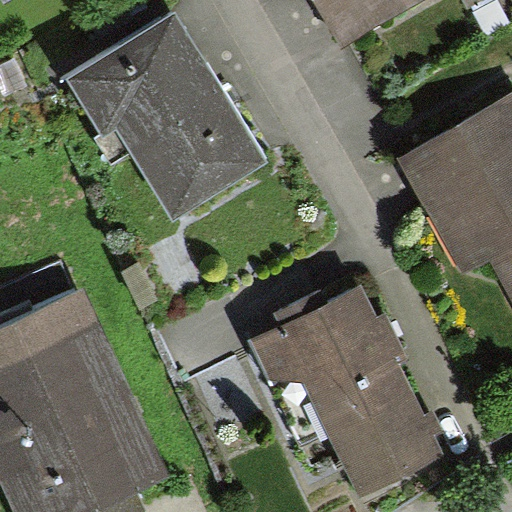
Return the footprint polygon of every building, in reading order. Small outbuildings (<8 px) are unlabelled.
[(326,0),(344,32),(401,0),(326,0)] [(175,202),(264,149),(176,3),(71,66),(104,120),(119,110),(175,202)] [(511,83),(398,144),(465,263),(493,248),(511,283),(511,83)] [(363,493),(447,452),(436,430),(447,425),(435,401),(426,405),(402,356),(413,350),(388,298),(376,303),(363,275),(325,294),(318,280),(275,301),(281,314),(249,329),(313,464),(342,450),(363,493)] [(85,279),(0,315),(0,459),(22,511),(61,511),(166,467),(85,279)]
